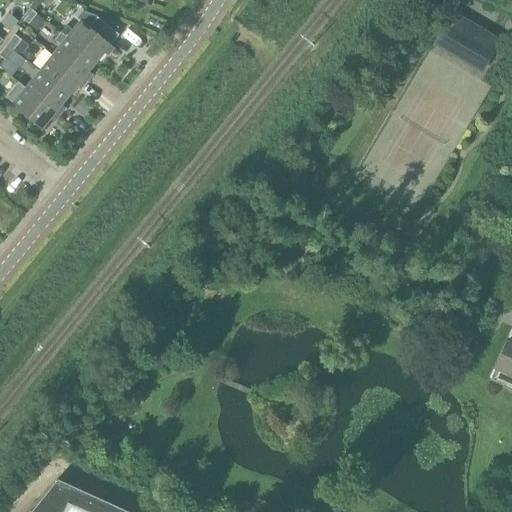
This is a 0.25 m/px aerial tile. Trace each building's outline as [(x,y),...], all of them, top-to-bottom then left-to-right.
[(30,8),(22,18),(29,24),(37,14),(30,8)] [(67,24),(60,32),(67,38),(97,62),(104,53),(109,56),(115,48),(111,45),(111,44),(107,41),(118,28),(112,22),(83,11),(77,18),(81,22),(74,30),(67,24)] [(487,61),(499,41),(454,14),(442,34),(487,61)] [(61,46),(54,54),(83,78),(88,82),(93,75),(89,71),(97,62),(67,38),(60,32),(54,40),(61,46)] [(15,35),(7,45),(13,50),(22,40),(15,34),(15,35)] [(0,53),(0,67),(3,70),(3,69),(0,67),(13,50),(7,45),(0,53)] [(418,50),(389,116),(400,121),(382,163),(421,180),(438,140),(443,143),(452,122),(450,121),(469,78),(433,63),(435,57),(418,50)] [(40,72),(69,95),(77,86),(81,90),(88,82),(83,78),(54,54),(40,72)] [(62,105),(69,95),(40,72),(26,88),(60,116),(66,109),(62,105)] [(13,105),(42,129),(50,120),(54,123),(60,116),(26,88),(19,83),(7,97),(14,103),(13,105)] [(511,335),(509,341),(508,340),(495,368),(498,370),(494,379),(511,387),(511,335)] [(23,511),(145,511),(58,468),(23,511)]
